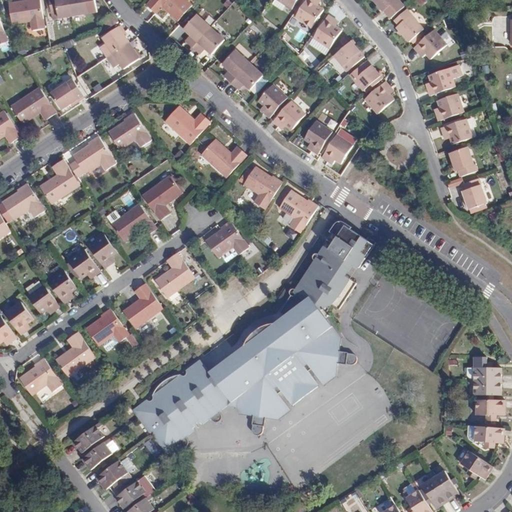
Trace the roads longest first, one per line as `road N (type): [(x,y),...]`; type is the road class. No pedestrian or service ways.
road 1 (residential): [(511,317),(267,147),(205,89),(154,75)]
road 2 (residential): [(0,369),(200,220)]
road 3 (residential): [(346,0),(395,57),(443,198)]
road 4 (residential): [(154,75),(0,177)]
